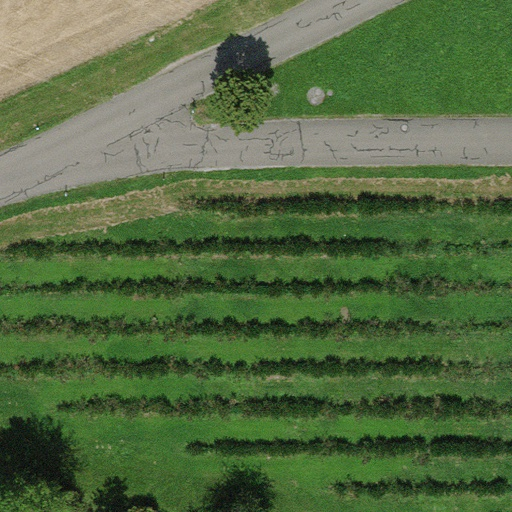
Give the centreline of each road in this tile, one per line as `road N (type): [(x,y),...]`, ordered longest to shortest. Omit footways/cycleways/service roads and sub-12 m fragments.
road 1 (unclassified): [(107,141),(511,143)]
road 2 (tertiary): [(107,141),(384,0)]
